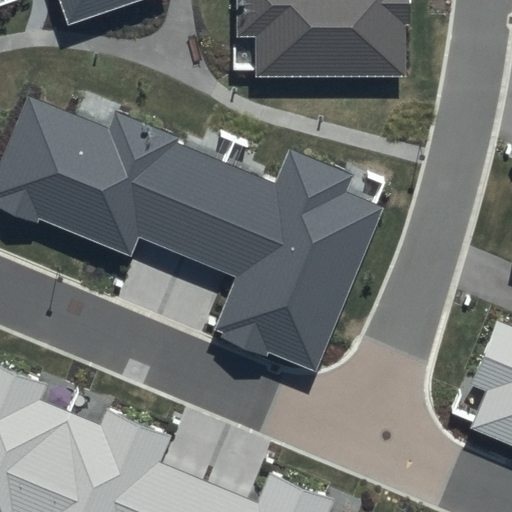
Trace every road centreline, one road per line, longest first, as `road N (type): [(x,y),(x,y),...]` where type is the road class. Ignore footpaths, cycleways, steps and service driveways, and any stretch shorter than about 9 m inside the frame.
road 1 (residential): [(493,0),(484,90),(436,279),(372,452)]
road 2 (residential): [(0,296),(372,452)]
road 3 (residential): [(372,452),(511,511)]
